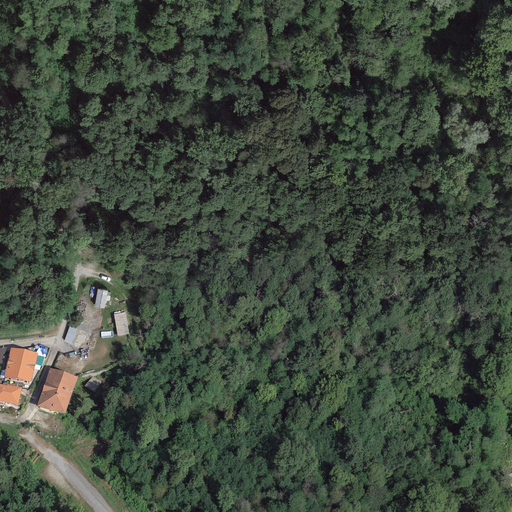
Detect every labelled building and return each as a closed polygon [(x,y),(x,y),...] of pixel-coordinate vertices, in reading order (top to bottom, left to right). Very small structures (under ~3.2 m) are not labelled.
[(106,291),(96,290),(94,307),(104,309),(106,291)] [(126,312),(114,314),(117,336),(129,335),(126,312)] [(0,363),(6,365),(10,347),(6,347),(0,348),(0,363)] [(37,353),(10,347),(6,365),(4,377),(31,382),(37,353)] [(77,377),(49,368),(37,406),(65,415),(77,377)] [(21,388),(0,383),(0,400),(17,405),(21,388)]
